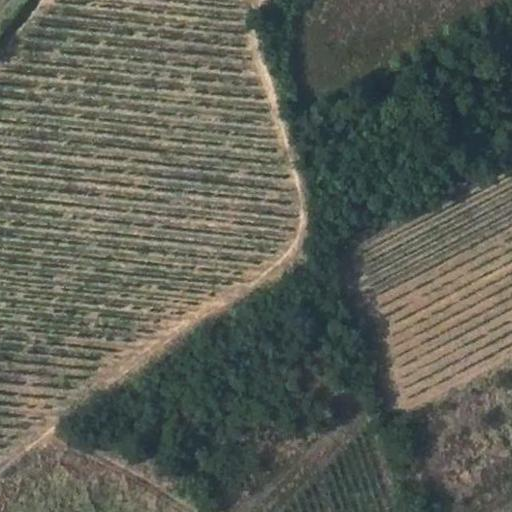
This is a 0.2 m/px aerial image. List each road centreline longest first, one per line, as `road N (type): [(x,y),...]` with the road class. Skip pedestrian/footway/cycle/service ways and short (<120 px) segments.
road 1 (track): [(0,474),(55,439),(188,511)]
road 2 (track): [(241,511),(336,420)]
